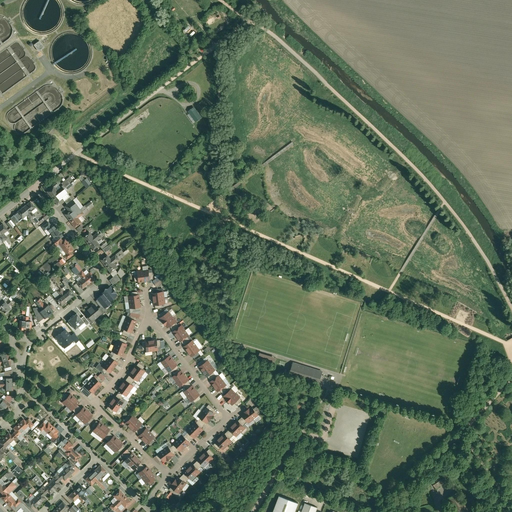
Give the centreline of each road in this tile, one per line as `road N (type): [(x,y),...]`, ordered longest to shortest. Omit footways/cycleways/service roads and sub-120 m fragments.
road 1 (residential): [(34,187),(102,277),(36,335),(21,363)]
road 2 (residential): [(167,475),(225,417),(147,319)]
road 3 (residential): [(147,319),(122,370),(93,401),(167,475)]
